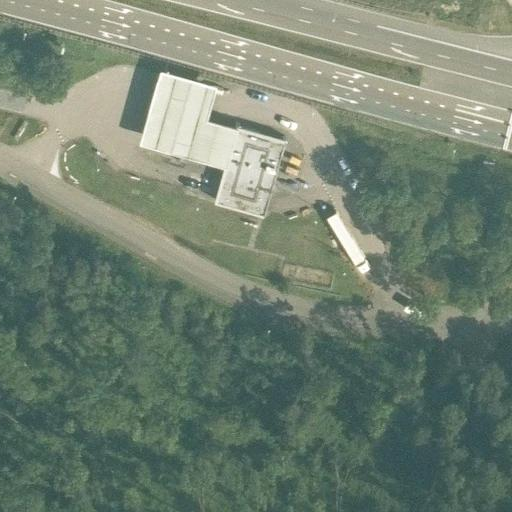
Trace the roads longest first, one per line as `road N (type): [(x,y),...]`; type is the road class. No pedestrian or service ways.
road 1 (primary): [(0,1),(511,138)]
road 2 (unclassified): [(458,320),(350,318),(274,302),(0,162)]
road 3 (primary): [(481,66),(236,0)]
